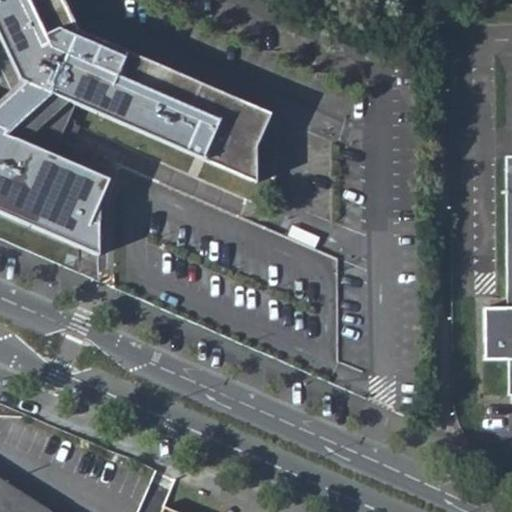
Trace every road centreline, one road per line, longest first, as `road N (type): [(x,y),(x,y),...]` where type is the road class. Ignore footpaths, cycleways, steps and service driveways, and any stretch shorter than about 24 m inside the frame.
road 1 (tertiary): [(479,511),(0,301)]
road 2 (tertiary): [(0,345),(380,511)]
